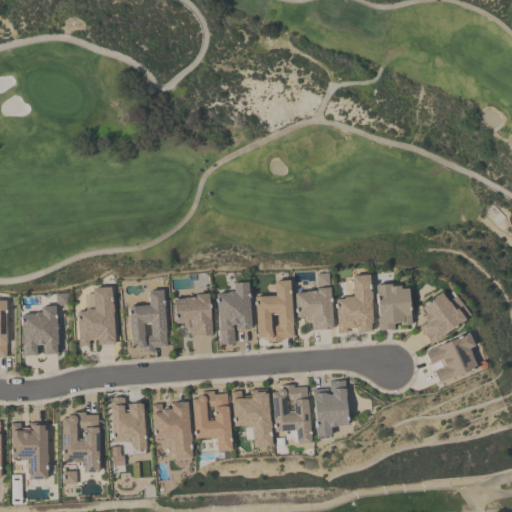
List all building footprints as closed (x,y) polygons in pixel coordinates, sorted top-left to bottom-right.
[(334,300),(352,299),(350,276),(369,275),(372,300),(369,300),(373,331),(356,333),(355,328),(346,329),(347,333),(337,334),(334,300)] [(252,298),(274,296),(274,281),(289,280),(295,338),(280,339),(280,342),(268,343),(268,340),(265,340),(263,338),(257,338),(252,298)] [(215,294),(234,293),(233,283),(247,282),(251,329),(235,330),(235,325),(231,325),(234,344),(219,345),(215,294)] [(374,286),(391,285),(391,287),(400,287),(400,290),(407,290),(410,325),(401,325),(400,323),(394,324),(394,329),(378,331),(374,286)] [(75,312),(85,312),(84,309),(93,309),(92,288),(110,287),(114,344),(98,345),(97,340),(89,341),(88,346),(78,347),(75,312)] [(294,293),(316,292),(316,289),(328,288),(332,330),(311,331),(311,321),(304,322),(304,317),(295,317),(294,293)] [(128,307),(149,306),(147,292),(162,290),(166,347),(153,348),(153,352),(142,352),(142,349),(139,349),(137,347),(131,347),(128,307)] [(421,308),(440,293),(447,302),(455,296),(469,317),(457,324),(457,326),(430,345),(422,336),(421,332),(418,328),(425,322),(421,317),(425,314),(421,308)] [(173,300),(195,298),(195,295),(208,294),(211,336),(190,337),(189,327),(183,328),(183,323),(174,323),(173,300)] [(21,316),(33,315),(35,313),(39,312),(42,314),(41,307),(55,307),(57,355),(43,354),(43,346),(36,346),(36,355),(23,357),(23,355),(21,316)] [(424,352),(466,333),(473,346),(468,349),(475,368),(437,384),(432,373),(441,368),(438,360),(429,365),(424,352)] [(329,436),(329,428),(348,426),(343,380),(328,382),(330,395),(327,394),(325,388),(310,390),(315,438),(329,436)] [(305,387),(310,444),(295,445),(293,431),(273,433),(270,393),(275,393),(276,391),(280,390),(280,386),(292,384),(293,388),(305,387)] [(265,390),(270,446),(252,448),(250,428),(242,429),(241,426),(232,427),(229,392),(240,391),(240,398),(249,397),(249,391),(265,390)] [(225,394),(230,451),(216,452),(214,438),(194,440),(190,400),(196,400),(197,397),(200,396),(201,396),(201,393),(213,392),(214,395),(225,394)] [(131,451),(145,450),(142,404),(127,406),(128,414),(123,414),(122,406),(124,406),(123,397),(109,398),(112,443),(130,443),(131,451)] [(186,403),(191,458),(173,460),(171,440),(163,441),(163,438),(154,439),(151,405),(160,404),(160,411),(170,410),(170,404),(186,403)] [(97,473),(97,415),(84,416),(85,413),(71,413),(71,416),(68,417),(67,418),(66,420),(61,420),(61,459),(83,459),(83,473),(97,473)] [(46,479),(46,423),(29,423),(29,432),(20,431),(19,423),(11,424),(11,458),(29,458),(29,480),(46,479)]
